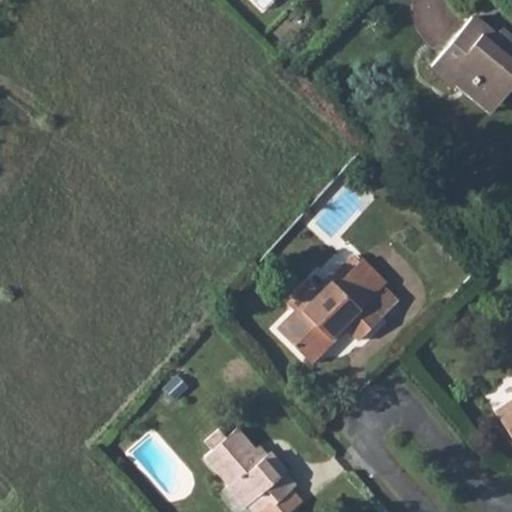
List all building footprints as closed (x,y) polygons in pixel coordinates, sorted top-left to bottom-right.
[(251,0),(263,13),(276,0),(251,0)] [(442,87),(446,83),(442,78),(451,69),(483,95),(502,73),(509,79),(511,75),(511,48),(501,38),(490,50),(480,41),(486,36),(462,16),(418,67),(442,87)] [(491,30),(486,36),(480,41),(490,50),(501,38),(491,30)] [(442,78),(446,83),(481,112),(509,79),(502,73),(483,95),(451,69),(442,78)] [(294,313),(276,333),(311,367),(336,340),(333,337),(343,327),(359,341),(380,319),(364,304),(385,282),(360,260),(334,288),(330,284),(299,318),(294,313)] [(511,387),(488,406),(511,436),(511,387)] [(236,507),(242,503),(255,491),(267,504),(286,486),(287,485),(277,473),(282,468),(263,448),(255,455),(229,427),(220,435),(210,425),(196,437),(206,447),(198,455),(221,480),(216,484),(236,507)] [(255,491),(242,503),(250,511),(281,511),(297,499),(286,486),(267,504),(255,491)]
